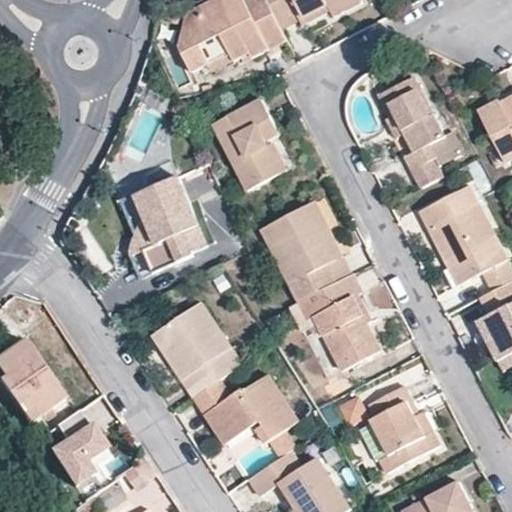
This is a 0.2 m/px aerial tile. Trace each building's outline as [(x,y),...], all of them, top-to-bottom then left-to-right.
[(194,73),(212,65),(233,55),(237,63),(254,55),(255,57),(289,40),(284,29),(269,0),(231,0),(192,20),(181,48),(194,73)] [(340,0),(269,0),(284,29),(301,20),(304,26),(333,10),(331,5),(340,0)] [(333,10),(337,16),(363,2),(362,0),(340,0),(331,5),(333,10)] [(441,128),(417,78),(382,96),(392,117),(398,129),(403,127),(415,151),(407,155),(424,188),(448,175),(442,164),(438,157),(431,143),(446,136),(441,128)] [(511,159),(511,96),(500,102),(498,99),(480,109),(506,162),(511,159)] [(263,99),(215,123),(248,189),(283,171),(266,137),(273,134),(279,131),(263,99)] [(407,155),(415,151),(403,127),(398,129),(392,117),(388,119),(407,155)] [(438,157),(442,164),(465,153),(454,131),(446,136),(431,143),(438,157)] [(283,171),(290,167),(273,134),(266,137),(283,171)] [(482,161),(471,164),(479,193),(490,190),(482,161)] [(200,221),(180,174),(137,192),(158,242),(145,247),(154,270),(193,254),(192,253),(182,228),(200,221)] [(493,293),(511,283),(511,267),(486,217),(471,187),(422,212),(431,231),(439,227),(467,282),(484,274),(493,293)] [(339,259),(346,255),(318,200),(311,203),(339,259)] [(331,263),(339,259),(311,203),(266,227),(303,300),(340,282),(331,263)] [(192,253),(210,245),(200,221),(182,228),(192,253)] [(439,227),(431,231),(459,286),(467,282),(439,227)] [(382,351),(369,323),(355,298),(365,293),(355,274),(340,282),(303,300),(312,318),(318,315),(345,369),(382,351)] [(486,307),(500,301),(505,310),(491,316),(481,323),(501,363),(511,358),(511,283),(493,293),(482,298),(486,307)] [(365,293),(355,298),(369,323),(378,318),(365,293)] [(486,307),(491,316),(505,310),(500,301),(486,307)] [(171,350),(175,357),(171,360),(195,398),(222,380),(244,366),(203,303),(155,334),(166,353),(171,350)] [(11,352),(0,360),(0,369),(5,377),(0,381),(30,423),(66,398),(27,341),(25,343),(22,339),(9,348),(11,352)] [(171,360),(175,357),(171,350),(166,353),(171,360)] [(501,363),(505,373),(511,369),(511,358),(501,363)] [(283,396),(270,376),(245,393),(243,391),(233,397),(222,380),(195,398),(226,446),(256,427),(267,443),(269,442),(280,459),(292,452),(297,449),(285,431),(300,422),(283,396)] [(437,431),(429,435),(419,415),(412,402),(415,398),(409,385),(372,403),(378,415),(374,417),(377,421),(392,453),(384,458),(391,473),(444,446),(437,431)] [(339,408),(352,428),(371,416),(357,396),(339,408)] [(419,415),(423,413),(415,398),(412,402),(419,415)] [(93,427),(81,410),(58,425),(69,441),(54,451),(78,487),(97,474),(89,462),(110,448),(95,425),(93,427)] [(377,421),(363,429),(380,460),(384,458),(392,453),(377,421)] [(281,483),(297,511),(301,509),(302,511),(350,511),(321,460),(303,469),(292,452),(280,459),(251,479),(261,495),(281,483)] [(159,476),(149,462),(126,476),(136,491),(159,476)] [(406,511),(478,511),(463,482),(430,499),(406,511)] [(99,491),(102,508),(124,504),(121,487),(99,491)]
